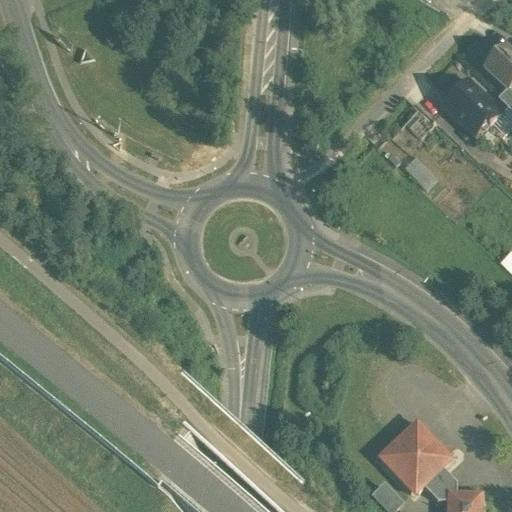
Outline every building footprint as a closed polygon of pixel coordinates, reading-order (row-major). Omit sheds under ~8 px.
[(511,52),(506,47),(484,71),(507,93),(508,93),(511,89),(511,52)] [(467,85),(443,110),(445,112),(447,110),(458,121),(456,123),(474,140),(486,127),(488,129),(500,117),(467,85)] [(511,89),(508,93),(507,93),(499,102),(511,114),(511,89)] [(416,159),(406,170),(427,190),(437,179),(416,159)] [(451,462),(414,424),(376,461),(413,499),(422,490),(442,471),(451,462)] [(442,471),(422,490),(435,504),(445,504),(446,495),(454,495),(454,484),(442,471)] [(385,511),(396,511),(403,505),(381,485),(370,498),(385,511)] [(454,495),(446,495),(445,504),(445,511),(482,511),(483,496),(473,496),(460,495),(454,495)]
